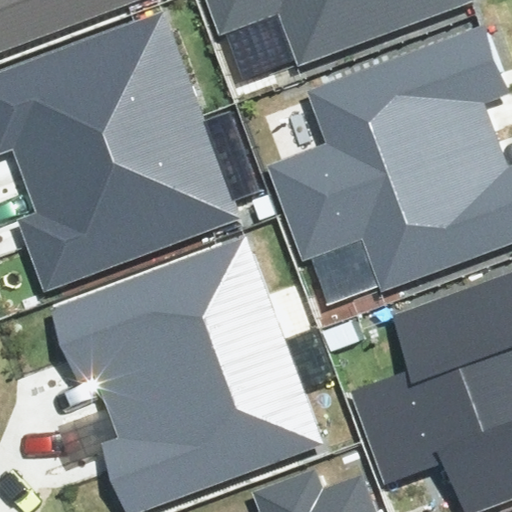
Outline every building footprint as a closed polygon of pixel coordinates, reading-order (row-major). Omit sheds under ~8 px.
[(0,0),(0,48),(131,0),(0,0)] [(314,59),(474,0),(218,0),(232,33),(296,9),(314,59)] [(21,138),(33,171),(214,106),(177,3),(0,65),(0,125),(6,143),(21,138)] [(511,86),(511,35),(504,14),(329,78),(347,128),(283,152),(301,200),(511,121),(511,120),(501,91),(511,86)] [(58,284),(255,211),(214,106),(33,171),(42,205),(30,209),(58,284)] [(402,274),(511,233),(511,121),(301,200),(320,248),(384,224),(402,274)] [(101,360),(113,393),(294,329),(257,225),(61,295),(86,365),(101,360)] [(511,267),(413,304),(431,354),(367,377),(385,425),(511,378),(511,267)] [(138,506),(335,433),(294,329),(113,393),(122,427),(110,431),(138,506)] [(486,499),(511,489),(511,378),(385,425),(403,473),(467,450),(486,499)] [(254,511),(392,511),(373,461),(337,474),(329,453),(261,477),(272,506),(254,511)]
